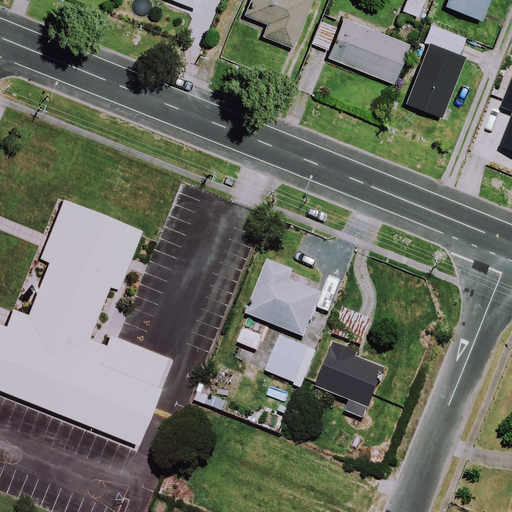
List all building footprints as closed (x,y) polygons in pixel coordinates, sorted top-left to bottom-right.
[(197,0),(168,0),(193,10),(197,0)] [(251,0),(245,17),(267,26),(262,38),(289,49),(308,1),(306,0),(251,0)] [(424,1),(422,0),(406,0),(401,11),(416,18),(424,1)] [(488,0),(447,0),(445,8),(481,22),(488,0)] [(340,22),(337,29),(320,22),(311,45),(329,52),(326,60),(393,85),(407,47),(340,22)] [(466,54),(434,41),(437,34),(428,31),(425,38),(421,49),(426,50),(404,104),(439,119),(466,54)] [(511,83),(501,112),(511,116),(511,118),(499,151),(511,156),(511,83)] [(0,316),(0,395),(128,447),(161,365),(87,335),(129,229),(50,198),(2,318),(0,316)] [(320,271),(299,261),(294,271),(315,281),(320,271)] [(290,271),(268,263),(247,315),(305,337),(322,295),(287,280),(290,271)] [(371,320),(344,312),(336,338),(364,346),(371,320)] [(315,351),(279,336),(271,356),(254,349),(248,364),(300,386),(315,351)] [(382,365),(330,346),(314,388),(352,402),(347,414),(362,420),(382,365)] [(327,473),(277,453),(253,511),(295,511),(303,494),(317,500),(327,473)]
